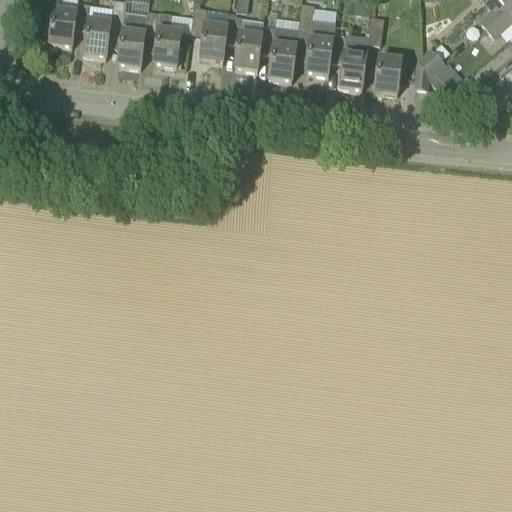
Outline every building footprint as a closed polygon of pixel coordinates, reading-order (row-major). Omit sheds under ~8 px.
[(239,0),(240,15),(260,16),(260,0),(239,0)] [(475,0),(483,9),(493,0),(475,0)] [(485,35),(511,11),(511,0),(493,0),(483,9),(489,16),(477,26),(485,35)] [(145,44),(148,17),(147,17),(147,21),(125,18),(126,7),(114,5),(111,26),(110,26),(107,48),(108,48),(119,49),(117,72),(140,75),(145,44)] [(107,48),(110,26),(89,24),(91,10),(77,9),(76,16),(74,38),(85,39),(83,62),(106,64),(108,48),(107,48)] [(331,44),(333,29),(312,26),(314,11),(301,10),(297,36),(297,37),(298,37),(310,39),(304,80),(327,83),(329,67),(331,44)] [(511,11),(485,35),(494,45),(511,28),(511,11)] [(74,38),(76,16),(53,14),(48,51),(72,54),(74,38)] [(224,49),(226,31),(204,28),(205,16),(193,14),(190,41),(202,43),(199,66),(223,69),(224,49)] [(145,44),(156,46),(153,71),(176,73),(180,37),(170,35),(171,21),(148,17),(145,44)] [(259,60),(263,25),(241,22),(241,23),(228,21),(227,31),(226,31),(224,49),(236,50),(234,75),(257,78),(259,60)] [(368,43),(368,48),(380,50),(382,23),(370,21),(368,43)] [(297,37),(297,36),(274,33),(263,32),(264,25),(263,25),(259,60),(271,62),(268,85),(291,88),(298,37),(297,37)] [(368,43),(345,40),(344,42),(333,41),(335,29),(333,29),(331,44),(329,67),(340,69),(338,94),(362,97),(367,59),(368,48),(368,43)] [(428,85),(442,72),(430,58),(419,67),(418,74),(428,85)] [(397,101),(400,64),(376,61),(373,99),(397,101)] [(442,72),(428,85),(437,94),(450,82),(442,72)] [(466,100),(475,92),(466,82),(447,98),(466,100)]
